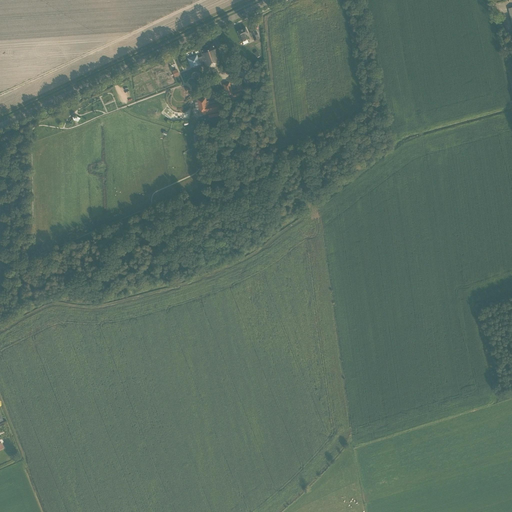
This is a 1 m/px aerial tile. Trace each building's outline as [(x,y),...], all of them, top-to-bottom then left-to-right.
[(242,42),(248,40),(246,35),(249,34),(246,28),(238,32),(240,38),(242,42)] [(254,40),(260,38),(256,30),(251,33),(254,40)] [(222,64),(214,43),(200,48),(202,54),(203,57),(198,58),(197,56),(189,59),(191,67),(200,64),(199,63),(204,61),(207,69),(211,68),(222,64)] [(245,90),(241,79),(235,81),(238,89),(232,91),(229,83),(224,85),(228,96),(230,95),(231,98),(243,94),(242,91),(245,90)] [(207,106),(205,98),(197,100),(200,114),(220,110),(218,104),(207,106)]
